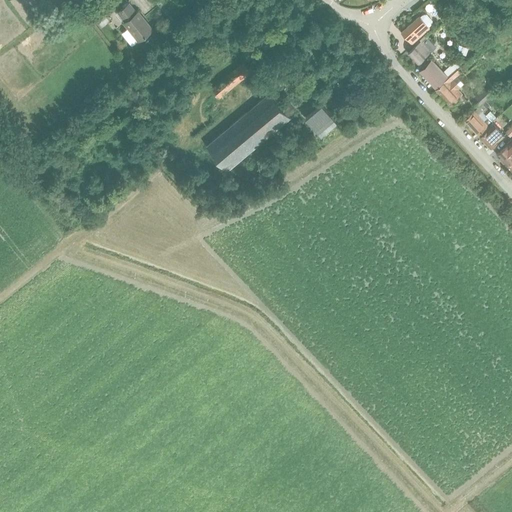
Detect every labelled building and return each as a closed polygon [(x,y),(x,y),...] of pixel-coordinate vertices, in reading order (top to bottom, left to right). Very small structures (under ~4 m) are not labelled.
[(124,22),(139,41),(153,29),(138,11),(136,12),(129,3),(118,12),(126,21),(124,22)] [(432,19),(428,14),(425,14),(423,15),(421,16),(420,15),(401,32),(412,44),(430,27),(429,25),(431,24),(432,22),(432,19)] [(421,41),(408,53),(418,63),(436,47),(428,39),(433,34),(430,31),(425,35),(420,39),(421,41)] [(464,55),(468,48),(461,44),(457,52),(464,55)] [(454,57),(445,65),(448,67),(457,60),(454,57)] [(446,78),(447,79),(454,71),(458,68),(461,65),(458,61),(451,67),(448,69),(447,68),(443,72),(432,59),(420,70),(435,87),(446,78)] [(454,71),(447,79),(436,88),(451,105),(462,94),(458,89),(464,83),(457,75),(461,71),(460,71),(470,63),(468,59),(458,68),(454,71)] [(211,88),(219,98),(252,71),(244,61),(211,88)] [(336,87),(347,98),(353,92),(341,81),(336,87)] [(471,97),(473,99),(479,105),(492,94),(484,85),(471,97)] [(207,145),(227,170),(290,117),(270,92),(207,145)] [(486,107),(489,105),(485,100),(464,119),(478,134),(492,121),(484,112),(487,108),(486,107)] [(305,117),(321,136),(337,122),(322,104),(305,117)] [(504,134),(494,124),(480,137),(490,148),(504,134)] [(508,144),(497,154),(507,165),(511,160),(511,138),(511,139),(507,143),(508,144)]
